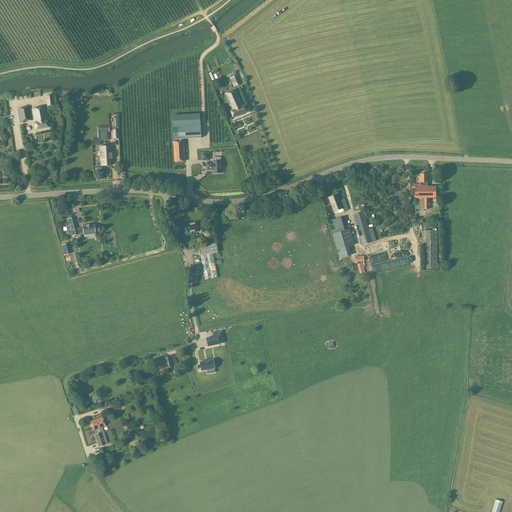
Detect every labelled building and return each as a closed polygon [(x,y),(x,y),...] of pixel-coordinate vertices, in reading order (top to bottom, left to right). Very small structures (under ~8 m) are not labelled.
[(237,76),(231,78),(234,87),(240,84),(237,76)] [(234,117),(248,111),(245,104),(245,105),(238,89),(225,94),(231,110),(234,117)] [(110,90),(97,93),(98,98),(112,95),(110,90)] [(19,122),(32,120),(30,106),(17,109),(19,122)] [(48,127),(45,111),(44,106),(32,109),(36,129),(48,127)] [(171,139),(199,138),(199,113),(170,114),(171,139)] [(107,128),(98,129),(99,141),(108,140),(107,128)] [(185,161),(184,144),(184,141),(174,142),(175,162),(185,161)] [(112,165),(111,144),(100,145),(101,153),(97,153),(98,158),(101,157),(102,166),(112,165)] [(213,163),(207,163),(207,170),(214,169),(214,173),(222,173),(221,161),(213,162),(213,163)] [(420,184),(412,184),(412,189),(415,189),(415,198),(416,198),(416,209),(422,209),(429,209),(429,198),(436,197),(436,186),(428,186),(428,182),(428,174),(420,174),(420,178),(419,178),(419,182),(420,182),(420,184)] [(334,212),(343,208),(344,211),(348,210),(344,199),(340,201),(338,194),(329,198),(334,212)] [(370,234),(364,212),(354,215),(363,245),(373,242),(370,234)] [(349,246),(355,245),(350,229),(349,229),(345,216),(330,221),(333,233),(333,234),(340,259),(351,256),(349,246)] [(99,232),(99,226),(95,227),(95,224),(94,225),(91,225),(86,225),(86,226),(83,226),(82,226),(82,228),(80,229),(80,231),(77,231),(74,218),(74,217),(67,219),(71,236),(71,237),(78,235),(78,234),(83,233),(83,235),(95,234),(96,234),(95,232),(99,231),(99,232)] [(192,233),(192,232),(203,230),(202,225),(198,225),(198,223),(192,225),(191,223),(187,224),(187,227),(186,227),(185,228),(185,229),(185,230),(185,233),(186,234),(186,235),(188,236),(189,236),(190,235),(191,235),(192,233)] [(424,269),(437,268),(437,230),(423,230),(424,269)] [(70,253),(67,243),(61,245),(64,255),(70,253)] [(218,277),(213,254),(218,253),(216,243),(199,246),(200,256),(205,280),(218,277)] [(208,346),(220,344),(218,336),(206,338),(208,346)] [(166,369),(174,366),(177,366),(174,355),(171,356),(164,358),(155,361),(157,367),(163,365),(165,369),(166,369)] [(215,369),(214,359),(200,362),(202,371),(215,369)] [(89,421),(92,431),(98,447),(105,445),(105,444),(107,443),(102,428),(105,426),(102,417),(89,421)] [(499,511),(503,502),(496,499),(491,511),(499,511)]
